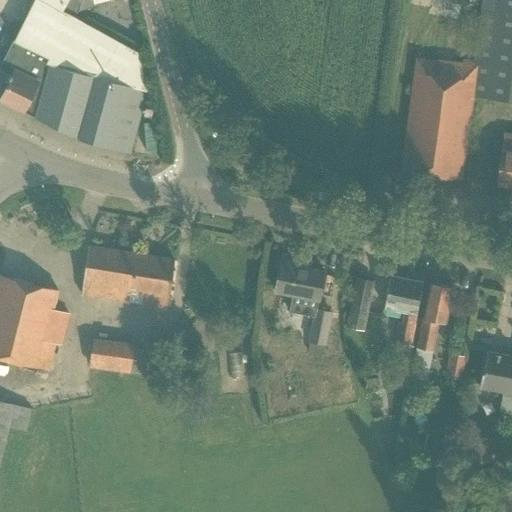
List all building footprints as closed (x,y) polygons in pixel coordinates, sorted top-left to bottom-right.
[(33,0),(13,41),(18,43),(49,58),(23,111),(80,139),(129,153),(147,88),(137,52),(74,17),(82,0),(33,0)] [(416,59),(400,171),(460,180),(472,96),(511,101),(511,0),(482,0),(474,62),(444,58),(444,62),(416,59)] [(435,0),(437,49),(449,49),(447,0),(435,0)] [(10,78),(0,99),(0,100),(23,111),(49,58),(18,43),(7,67),(14,70),(11,75),(9,74),(8,77),(10,78)] [(511,135),(502,134),(495,185),(511,186),(511,135)] [(80,294),(128,302),(142,304),(142,306),(168,309),(174,260),(87,246),(80,294)] [(316,310),(323,271),(297,266),(298,262),(281,259),(274,293),(292,296),(289,312),(314,317),(309,340),(333,345),(339,314),(316,310)] [(0,357),(47,370),(54,344),(59,345),(68,313),(52,309),(57,290),(0,275),(0,357)] [(389,275),(385,295),(383,307),(404,311),(401,322),(397,321),(393,343),(396,344),(393,361),(406,364),(422,282),(389,275)] [(363,331),(372,281),(356,278),(346,328),(363,331)] [(446,321),(448,307),(452,288),(429,283),(426,303),(417,348),(431,351),(437,320),(446,321)] [(272,304),(268,326),(281,329),(285,307),(272,304)] [(88,368),(130,373),(133,342),(92,338),(88,368)] [(259,352),(269,352),(269,340),(259,340),(259,352)] [(511,356),(486,351),(479,386),(502,391),(499,408),(502,410),(506,412),(510,413),(511,412),(511,356)] [(446,376),(460,379),(464,357),(450,355),(446,376)] [(0,449),(6,425),(23,429),(28,408),(0,400),(0,449)]
